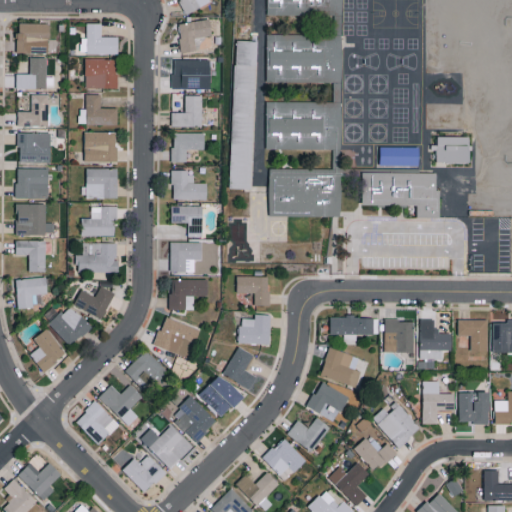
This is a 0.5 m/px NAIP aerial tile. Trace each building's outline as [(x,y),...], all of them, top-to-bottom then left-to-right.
[(209,0),(179,0),(185,12),(211,2),(209,0)] [(267,20),(267,0),(342,0),(342,18),(267,20)] [(181,51),(195,50),(194,36),(211,35),(210,19),(178,22),(181,51)] [(29,52),(30,39),(49,40),(49,23),(18,22),(17,52),(29,52)] [(118,52),(118,35),(101,36),(101,22),(86,23),(86,37),(80,37),(81,53),(118,52)] [(266,85),(268,37),(341,38),(341,84),(266,85)] [(252,195),(230,194),(236,45),(257,45),(252,195)] [(16,73),(16,88),(54,88),(54,75),(47,76),(47,56),(29,57),(30,73),(16,73)] [(117,87),(118,58),(85,57),(85,87),(117,87)] [(211,59),(173,59),(173,87),(211,88),(211,59)] [(18,110),(17,125),(48,126),(49,93),(31,93),(31,110),(18,110)] [(118,107),(100,107),(101,94),(86,93),(86,108),(79,108),(79,123),(117,124),(118,107)] [(172,111),(172,125),(202,126),(202,95),(185,94),(185,112),(172,111)] [(265,152),(266,105),(340,106),(340,153),(265,152)] [(51,132),(19,131),(18,161),(50,162),(51,132)] [(85,131),(84,160),(115,161),(116,132),(85,131)] [(172,132),(172,161),(186,161),(186,149),(204,148),(204,132),(172,132)] [(469,136),(437,136),(437,144),(434,144),(434,162),(469,161),(469,136)] [(418,166),(419,147),(380,146),(380,165),(418,166)] [(17,167),(16,196),(48,197),(49,168),(17,167)] [(117,197),(117,167),(86,168),(86,197),(117,197)] [(207,182),(194,182),(194,170),(172,170),(172,199),(207,199),(207,182)] [(267,218),(267,171),(340,171),(340,218),(267,218)] [(440,191),(440,217),(415,217),(415,208),(360,208),(360,173),(434,173),(434,191),(440,191)] [(511,217),(493,218),(493,196),(511,196),(511,217)] [(16,233),(54,233),(54,222),(46,222),(46,203),(16,203),(16,233)] [(116,234),(115,205),(90,206),(90,217),(81,217),(81,235),(116,234)] [(171,205),(171,221),(188,222),(188,235),(202,236),(202,205),(171,205)] [(16,254),(28,254),(29,270),(46,270),(45,239),(16,240),(16,254)] [(117,242),(82,241),(82,254),(77,254),(76,271),(117,271),(117,242)] [(201,259),(202,241),(170,241),(170,271),(194,271),(194,259),(201,259)] [(254,260),(254,251),(236,251),(236,260),(254,260)] [(237,292),(254,292),(255,304),(269,304),(269,275),(236,276),(237,292)] [(170,308),(194,309),(194,295),(207,296),(207,279),(170,278),(170,308)] [(81,289),(74,304),(101,318),(115,292),(101,285),(95,295),(81,289)] [(49,324),(71,345),(91,325),(68,304),(49,324)] [(239,342),(270,343),(271,314),(254,313),(254,318),(240,317),(239,342)] [(199,329),(165,315),(154,344),(188,357),(199,329)] [(330,333),(344,334),(344,343),(356,343),(356,333),(378,334),(378,317),(330,315),(330,333)] [(419,358),(442,359),(442,349),(452,349),(452,331),(434,331),(434,319),(420,318),(419,358)] [(384,319),(384,351),(414,351),(414,319),(384,319)] [(487,319),(458,319),(458,334),(470,334),(471,350),(487,350),(487,319)] [(492,351),(511,351),(511,320),(493,321),(492,351)] [(30,353),(43,370),(66,352),(46,328),(33,338),(39,346),(30,353)] [(249,388),(256,376),(245,369),(253,354),(238,346),(223,374),(249,388)] [(360,356),(329,347),(321,374),(356,386),(362,369),(365,370),(367,362),(359,359),(360,356)] [(125,370),(135,380),(145,371),(156,382),(168,371),(145,349),(125,370)] [(200,395),(220,417),(241,397),(220,376),(200,395)] [(341,410),(349,396),(321,380),(307,405),(320,412),(326,401),(341,410)] [(422,423),(437,423),(437,410),(455,410),(454,393),(438,393),(438,380),(422,380),(422,423)] [(99,395),(128,425),(138,416),(130,407),(142,395),(131,383),(120,393),(112,384),(99,395)] [(495,422),(511,421),(511,390),(508,390),(508,399),(495,399),(495,422)] [(489,391),(458,391),(459,422),(490,422),(489,391)] [(197,441),(216,420),(190,395),(170,416),(197,441)] [(119,424),(96,400),(75,420),(98,444),(119,424)] [(420,427),(397,402),(387,411),(384,407),(372,417),(399,447),(420,427)] [(287,433),(312,451),(330,426),(316,416),(308,427),(297,419),(287,433)] [(159,436),(151,428),(141,438),(170,468),(180,459),(171,449),(183,437),(171,425),(159,436)] [(353,448),(375,471),(396,452),(387,442),(381,448),(368,435),(353,448)] [(263,458),(286,479),(306,458),(283,437),(263,458)] [(144,492),(166,472),(149,454),(140,462),(135,457),(122,468),(144,492)] [(50,484),(61,474),(50,461),(39,471),(30,462),(18,473),(43,500),(54,489),(50,484)] [(338,468),(329,478),(357,504),(366,494),(357,485),(369,472),(357,461),(345,474),(338,468)] [(511,498),(511,482),(499,483),(498,469),(484,470),(484,486),(476,486),(476,500),(511,498)] [(279,483),(268,470),(255,483),(246,474),(236,483),(256,505),(279,483)] [(1,507),(7,511),(25,511),(37,500),(13,478),(4,488),(11,495),(1,507)] [(453,495),(461,490),(454,478),(445,483),(453,495)] [(251,511),(253,511),(231,488),(210,507),(214,511),(251,511)] [(343,500),(340,503),(324,489),(308,506),(313,511),(349,511),(353,509),(343,500)] [(457,511),(458,511),(437,491),(417,511),(457,511)]
